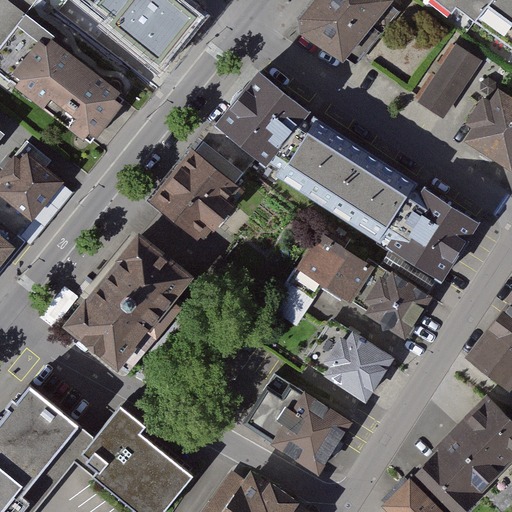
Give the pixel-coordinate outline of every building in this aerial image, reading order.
[(83,0),(115,25),(135,0),(83,0)] [(156,59),(188,20),(163,0),(135,0),(115,25),(156,59)] [(386,0),(313,0),(294,23),(341,55),(386,0)] [(449,0),(475,20),(489,0),(449,0)] [(511,0),(489,0),(475,20),(511,46),(511,0)] [(125,96),(22,16),(0,43),(0,74),(88,143),(125,96)] [(441,112),(475,59),(451,43),(417,96),(441,112)] [(307,110),(259,70),(201,140),(242,172),(255,155),(279,174),(328,205),(364,149),(313,117),(307,110)] [(511,166),(511,164),(511,96),(499,88),(490,102),(483,97),(468,121),(475,125),(467,138),(511,166)] [(221,198),(242,172),(201,140),(154,198),(201,237),(228,204),(221,198)] [(28,245),(71,192),(40,167),(46,160),(22,142),(0,169),(0,222),(17,236),(28,245)] [(364,149),(328,205),(439,277),(476,221),(364,149)] [(0,257),(17,236),(0,222),(0,257)] [(364,261),(318,232),(277,296),(302,312),(321,284),(403,336),(429,295),(367,257),(364,261)] [(186,276),(138,236),(67,323),(125,371),(169,317),(159,309),(186,276)] [(511,288),(503,300),(507,302),(511,306),(511,288)] [(511,306),(507,302),(487,328),(511,347),(511,306)] [(331,319),(306,359),(364,396),(389,356),(331,319)] [(511,377),(511,347),(487,328),(466,355),(505,386),(511,377)] [(348,421),(273,373),(243,420),(318,468),(348,421)] [(92,435),(26,382),(0,414),(0,511),(29,511),(73,458),(92,435)] [(511,453),(511,418),(490,396),(461,426),(501,465),(511,453)] [(73,458),(140,511),(160,511),(192,473),(137,429),(143,422),(118,402),(92,435),(73,458)] [(501,465),(461,426),(437,450),(477,489),(501,465)] [(454,511),(477,489),(437,450),(408,479),(442,511),(454,511)] [(246,486),(235,480),(213,511),(304,511),(253,476),(246,486)] [(442,511),(408,479),(385,503),(393,511),(442,511)]
